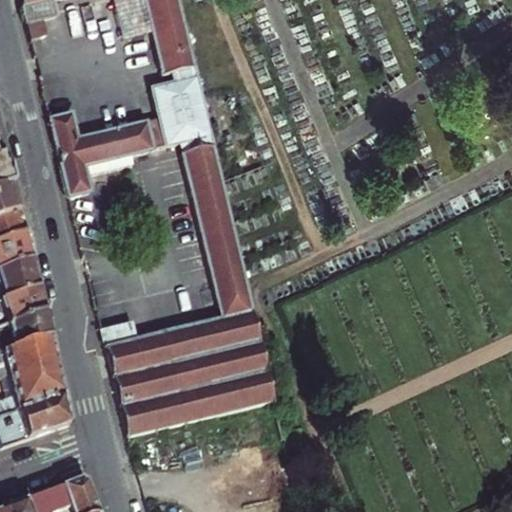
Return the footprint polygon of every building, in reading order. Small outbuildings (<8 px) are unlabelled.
[(179,159),(218,319),(131,340),(127,325),(96,332),(123,445),(266,409),(168,0),(13,0),(24,44),(42,39),(38,24),(53,22),(49,5),(71,0),(139,0),(148,37),(157,73),(164,71),(166,81),(143,86),(153,126),(73,145),(66,118),(44,123),(63,199),(85,193),(82,182),(128,171),(126,161),(183,146),(186,158),(179,159)] [(148,37),(139,0),(108,0),(119,45),(148,37)] [(0,224),(19,218),(15,207),(11,196),(13,195),(2,168),(0,161),(0,224)] [(19,218),(0,224),(0,245),(24,236),(22,228),(20,217),(19,218)] [(0,274),(31,264),(29,255),(24,236),(0,245),(0,274)] [(36,285),(31,264),(0,274),(0,306),(38,293),(36,285)] [(38,293),(0,306),(0,333),(44,318),(42,311),(38,293)] [(44,318),(0,333),(0,359),(15,354),(49,341),(48,334),(44,318)] [(53,355),(49,341),(15,354),(0,359),(0,383),(8,381),(55,364),(53,355)] [(56,372),(55,364),(8,381),(12,396),(58,379),(56,372)] [(58,379),(12,396),(0,400),(0,423),(63,401),(62,394),(58,379)] [(67,419),(63,401),(0,423),(0,453),(69,428),(67,419)] [(24,511),(92,511),(90,507),(84,489),(76,483),(22,504),(24,511)]
